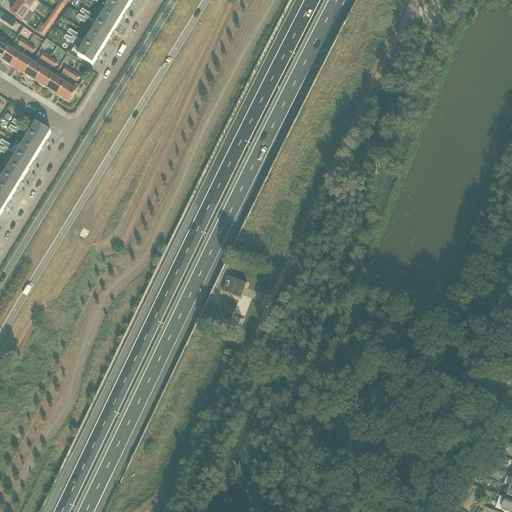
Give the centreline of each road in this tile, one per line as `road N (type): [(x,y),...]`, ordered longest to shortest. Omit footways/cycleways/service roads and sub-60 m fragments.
road 1 (motorway): [(312,0),(61,511)]
road 2 (motorway): [(85,511),(336,0)]
road 3 (secondary): [(0,336),(206,0)]
road 4 (unclassified): [(255,347),(414,0)]
road 5 (secondary): [(174,0),(0,283)]
road 6 (residential): [(158,0),(77,132)]
road 7 (residential): [(77,132),(0,255)]
